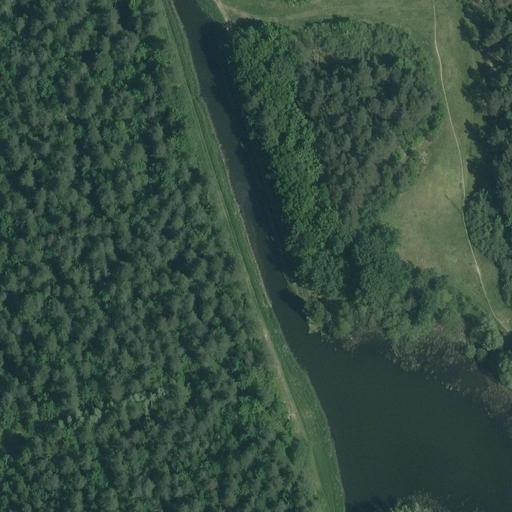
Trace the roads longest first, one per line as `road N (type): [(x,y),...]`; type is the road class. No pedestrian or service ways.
road 1 (track): [(159,0),(236,254),(327,511)]
road 2 (track): [(493,314),(434,282),(351,306),(304,288),(228,71),(228,30),(215,0)]
